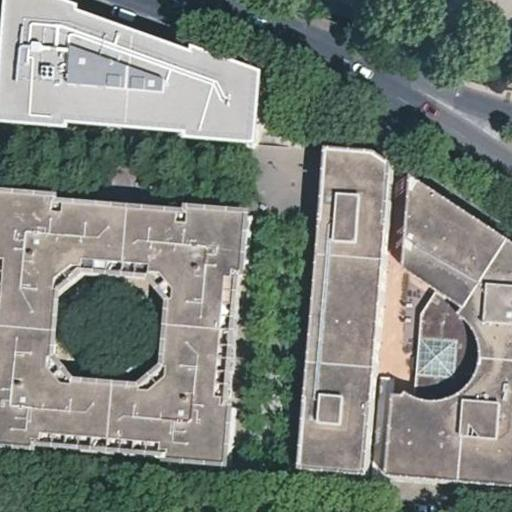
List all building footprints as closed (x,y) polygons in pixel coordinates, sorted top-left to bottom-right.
[(81,18),(82,14),(43,0),(15,0),(4,122),(68,127),(70,122),(121,127),(122,116),(143,118),(143,128),(190,132),(190,137),(257,142),(262,77),(201,56),(200,60),(139,38),(81,18)] [(122,116),(121,127),(138,128),(143,128),(143,118),(122,116)] [(370,478),(399,166),(378,152),(333,149),(304,473),(370,478)] [(511,241),(418,179),(393,480),(511,489),(511,241)] [(63,201),(1,195),(0,202),(0,259),(6,260),(6,264),(3,264),(0,303),(0,313),(63,320),(65,293),(85,277),(112,278),(118,214),(66,210),(65,213),(62,213),(63,201)] [(233,281),(243,282),(248,217),(187,212),(186,223),(182,223),(182,220),(133,216),(128,280),(152,282),(170,303),(167,329),(231,334),(236,285),(233,285),(233,281)] [(126,215),(118,214),(112,278),(120,279),(128,280),(133,216),(126,215)] [(62,327),(63,320),(0,313),(0,331),(62,337),(62,327)] [(231,334),(167,329),(167,336),(166,345),(230,350),(231,341),(231,334)] [(0,445),(41,450),(42,441),(45,441),(45,444),(99,449),(103,386),(77,384),(59,363),(62,337),(0,331),(0,445)] [(117,387),(112,450),(162,454),(162,451),(166,452),(165,461),(226,466),(232,403),(222,403),(222,400),(226,399),(230,350),(166,345),(164,370),(146,389),(117,387)] [(110,386),(103,386),(99,449),(105,449),(112,450),(117,387),(110,386)]
